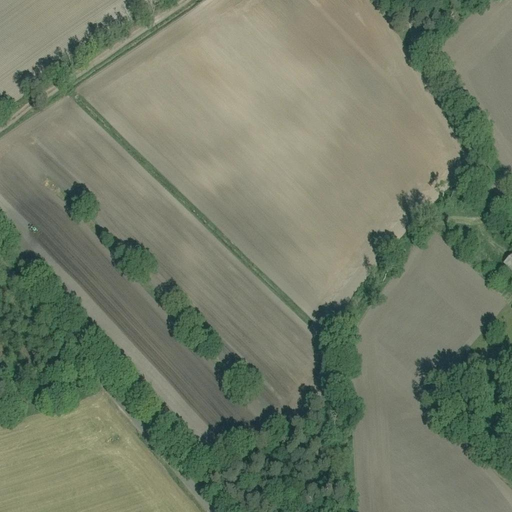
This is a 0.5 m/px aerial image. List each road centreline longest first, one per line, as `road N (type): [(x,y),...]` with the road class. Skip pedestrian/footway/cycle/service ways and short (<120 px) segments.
road 1 (unclassified): [(0,267),(213,511)]
road 2 (unclassified): [(411,0),(418,48),(457,125),(511,197)]
